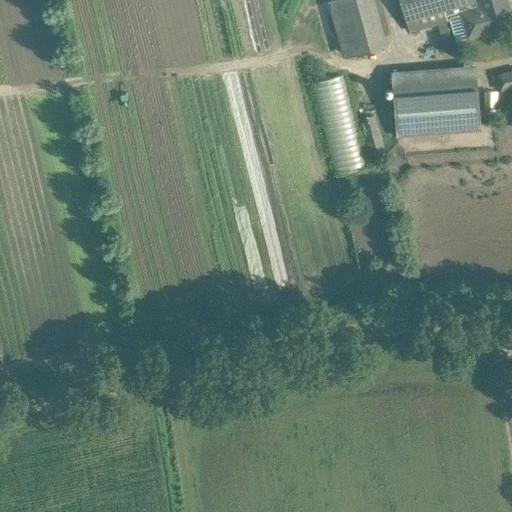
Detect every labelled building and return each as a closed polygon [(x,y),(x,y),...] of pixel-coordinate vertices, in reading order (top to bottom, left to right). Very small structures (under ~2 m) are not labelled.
[(379,0),(327,0),(344,57),(387,45),(384,35),(389,34),(379,0)] [(468,33),(492,27),(511,22),(506,0),(399,0),(409,33),(453,21),(450,9),(479,1),(480,6),(462,10),(468,33)] [(480,130),(476,81),(443,84),(442,69),(393,73),(398,136),(480,130)] [(511,71),(498,75),(501,89),(511,86),(511,71)] [(313,80),(333,172),(364,165),(344,73),(313,80)] [(376,115),(364,118),(372,155),(385,152),(376,115)]
